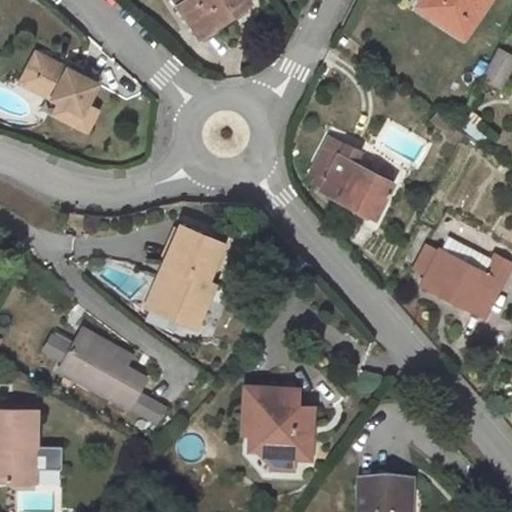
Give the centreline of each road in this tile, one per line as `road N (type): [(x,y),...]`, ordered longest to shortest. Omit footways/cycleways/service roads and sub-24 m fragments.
road 1 (unclassified): [(511,476),(250,160)]
road 2 (residential): [(0,159),(56,184),(110,195),(155,185),(193,159)]
road 3 (unclassified): [(195,101),(84,0)]
road 4 (residential): [(328,0),(288,76),(255,108)]
